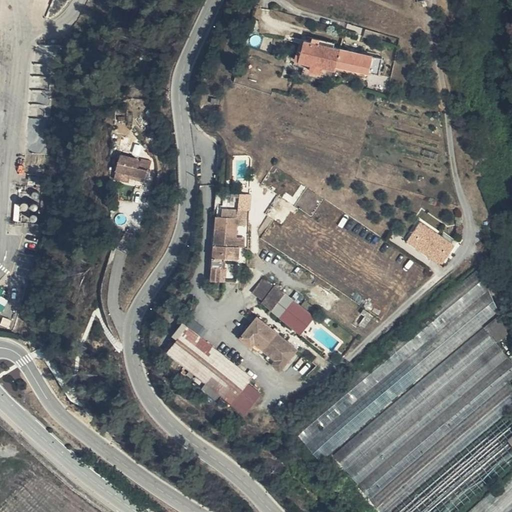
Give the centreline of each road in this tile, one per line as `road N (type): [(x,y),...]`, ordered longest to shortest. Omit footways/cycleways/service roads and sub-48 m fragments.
road 1 (unknown): [(186,146),(205,144),(210,156),(198,283),(204,311),(286,389),(481,256),(443,0)]
road 2 (unclassified): [(273,511),(146,395),(131,337),(184,227),(178,83),(215,0)]
road 3 (unclassified): [(0,347),(28,362),(53,409),(195,511)]
road 4 (unknown): [(0,260),(19,47)]
road 5 (unclassified): [(137,511),(0,398)]
